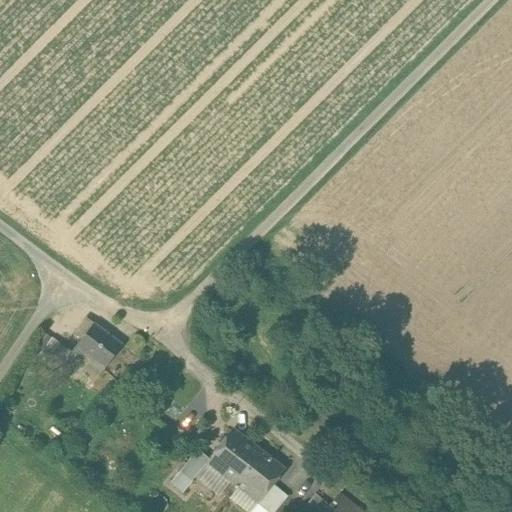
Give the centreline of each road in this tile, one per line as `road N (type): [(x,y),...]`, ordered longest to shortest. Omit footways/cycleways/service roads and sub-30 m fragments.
road 1 (residential): [(157,335),(493,0)]
road 2 (residential): [(157,335),(312,455)]
road 3 (residential): [(0,229),(157,335)]
